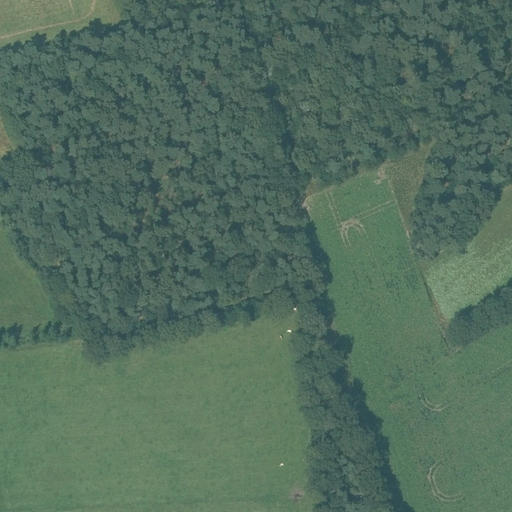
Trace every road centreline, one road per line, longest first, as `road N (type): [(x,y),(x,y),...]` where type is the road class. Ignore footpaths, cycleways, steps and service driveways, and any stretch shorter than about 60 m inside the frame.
road 1 (track): [(221,0),(243,118),(390,511)]
road 2 (track): [(303,290),(125,325),(93,312),(57,273)]
